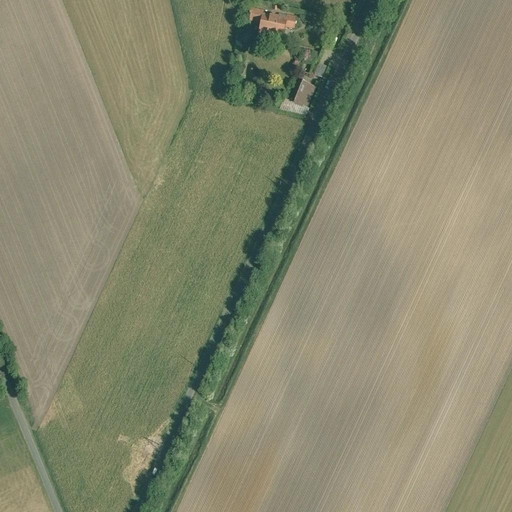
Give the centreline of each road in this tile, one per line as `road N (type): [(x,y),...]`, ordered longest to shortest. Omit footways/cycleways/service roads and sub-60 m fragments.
road 1 (unclassified): [(136,511),(373,0)]
road 2 (unclassified): [(59,511),(0,365)]
